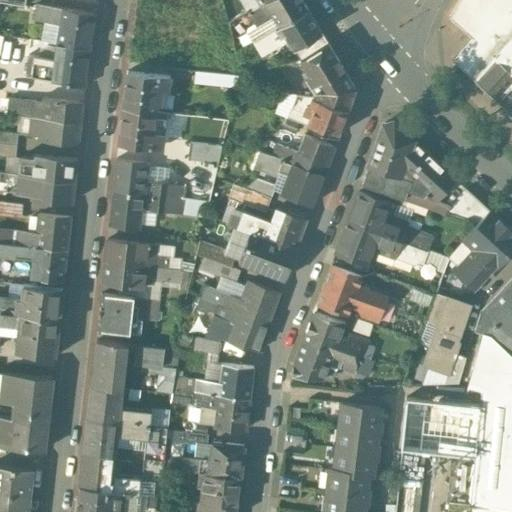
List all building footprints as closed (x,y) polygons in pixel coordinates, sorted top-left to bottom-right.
[(170,0),(137,0),(137,7),(169,12),(170,0)] [(240,0),(247,11),(266,0),(240,0)] [(301,0),(266,0),(247,11),(258,27),(275,17),(280,25),(307,9),(301,0)] [(511,0),(459,0),(451,17),(473,37),(453,59),(475,80),(475,79),(511,38),(511,0)] [(62,9),(37,4),(33,20),(60,25),(62,9)] [(169,12),(137,7),(132,34),(164,40),(169,12)] [(95,15),(62,9),(60,25),(56,44),(89,50),(95,15)] [(280,25),(263,36),(272,51),(290,40),(296,50),(322,33),(307,9),(280,25)] [(164,40),(132,34),(128,62),(160,66),(162,56),(164,40)] [(511,38),(475,79),(511,112),(511,38)] [(206,46),(164,40),(162,56),(181,59),(182,55),(204,59),(205,54),(206,46)] [(355,86),(328,43),(303,58),(301,58),(308,69),(304,72),(316,91),(313,96),(347,107),(355,86)] [(89,50),(56,44),(54,61),(51,81),(85,86),(89,50)] [(236,57),(205,54),(204,59),(202,71),(233,74),(236,57)] [(54,61),(33,58),(30,77),(51,81),(54,61)] [(13,70),(0,67),(0,79),(11,81),(13,70)] [(170,75),(127,70),(123,107),(154,110),(155,103),(160,103),(162,90),(168,90),(170,75)] [(11,81),(0,79),(0,92),(16,95),(18,82),(11,81)] [(189,93),(173,91),(171,112),(187,114),(189,93)] [(347,107),(313,96),(298,94),(293,108),(310,114),(307,123),(337,133),(347,107)] [(82,102),(43,97),(42,102),(40,118),(80,122),(82,102)] [(33,103),(8,99),(6,114),(30,117),(40,118),(42,102),(33,101),(33,103)] [(154,110),(123,107),(118,143),(161,148),(163,134),(157,133),(158,119),(153,118),(154,110)] [(171,112),(154,110),(153,118),(158,119),(157,133),(163,134),(169,130),(171,112)] [(187,114),(171,112),(169,130),(185,132),(185,131),(187,114)] [(196,116),(187,114),(185,131),(194,132),(196,116)] [(300,120),(284,114),(280,126),(296,132),(300,120)] [(40,118),(30,117),(29,135),(38,136),(40,118)] [(80,122),(40,118),(38,136),(38,139),(77,144),(80,122)] [(393,122),(384,123),(369,165),(399,176),(412,139),(393,122)] [(17,134),(0,132),(0,144),(16,146),(17,134)] [(333,144),(304,133),(298,150),(293,163),(322,173),(333,144)] [(456,180),(412,139),(399,176),(369,165),(362,183),(410,201),(431,208),(437,201),(456,180)] [(298,150),(277,143),(272,155),(293,163),(298,150)] [(191,148),(167,145),(166,157),(190,159),(191,148)] [(272,155),(260,150),(254,167),(278,176),(280,171),(289,175),(293,163),(272,155)] [(76,159),(34,155),(34,159),(32,176),(73,180),(76,159)] [(190,159),(166,157),(164,169),(189,171),(190,159)] [(34,159),(21,158),(19,175),(32,176),(34,159)] [(146,162),(116,159),(112,192),(143,195),(144,186),(146,162)] [(322,173),(293,163),(289,175),(282,192),(311,203),(322,173)] [(19,175),(8,174),(6,191),(30,194),(32,176),(19,175)] [(73,180),(32,176),(30,194),(30,198),(71,202),(73,180)] [(178,184),(152,182),(152,187),(144,186),(143,195),(176,198),(178,184)] [(271,197),(247,188),(242,202),(266,210),(271,197)] [(466,189),(442,212),(477,224),(490,211),(466,189)] [(388,202),(358,191),(347,221),(377,231),(382,219),(388,202)] [(143,195),(112,192),(108,224),(140,227),(140,223),(141,210),(143,195)] [(176,198),(143,195),(141,210),(150,211),(150,209),(155,210),(180,212),(182,199),(176,198)] [(0,213),(24,215),(24,201),(0,199),(0,213)] [(431,208),(410,201),(406,210),(428,218),(431,208)] [(268,223),(249,216),(251,213),(234,206),(227,223),(243,229),(294,248),(306,218),(274,206),(268,223)] [(150,211),(141,210),(140,223),(154,225),(155,210),(150,209),(150,211)] [(511,249),(511,231),(490,211),(466,237),(476,246),(495,264),(497,266),(511,249)] [(69,218),(37,214),(35,233),(33,247),(65,250),(69,218)] [(403,227),(382,219),(377,231),(399,239),(403,227)] [(377,231),(347,221),(336,251),(366,261),(373,242),(377,231)] [(35,233),(0,229),(0,243),(33,247),(35,233)] [(294,248),(243,229),(234,254),(234,255),(235,255),(239,257),(238,260),(283,277),(294,248)] [(399,239),(377,231),(373,242),(393,249),(395,249),(399,239)] [(466,237),(450,255),(460,264),(476,246),(466,237)] [(228,249),(198,238),(195,253),(214,260),(231,266),(235,255),(234,255),(234,254),(227,251),(228,249)] [(439,253),(399,239),(395,249),(393,249),(390,257),(432,272),(439,253)] [(156,245),(106,240),(104,261),(154,267),(155,257),(156,245)] [(0,243),(0,255),(32,259),(33,247),(0,243)] [(495,264),(476,246),(460,264),(457,268),(475,285),(495,264)] [(65,250),(33,247),(32,259),(30,277),(62,281),(65,250)] [(167,259),(155,257),(154,267),(166,268),(167,259)] [(231,266),(214,260),(209,271),(234,280),(238,269),(231,266)] [(154,267),(104,261),(102,282),(149,287),(150,283),(152,283),(153,277),(154,267)] [(361,277),(330,265),(316,304),(347,314),(350,306),(358,283),(361,277)] [(166,268),(154,267),(153,277),(180,279),(181,270),(166,268)] [(241,298),(236,311),(266,322),(277,292),(247,281),(241,298)] [(383,300),(371,296),(367,289),(363,287),(358,283),(350,306),(357,309),(361,316),(375,321),(382,318),(386,307),(383,300)] [(61,289),(22,286),(21,298),(19,313),(58,318),(61,289)] [(241,298),(220,291),(216,303),(236,311),(241,298)] [(511,291),(488,317),(484,335),(489,336),(511,357),(511,291)] [(132,298),(100,295),(96,331),(140,335),(141,320),(136,320),(137,307),(131,306),(132,298)] [(21,298),(0,296),(0,311),(19,313),(21,298)] [(449,297),(424,364),(448,373),(459,343),(458,340),(471,304),(449,297)] [(158,300),(132,298),(131,306),(137,307),(136,320),(141,320),(156,322),(158,300)] [(236,311),(216,303),(211,315),(232,322),(236,311)] [(369,339),(349,333),(346,340),(338,337),(344,322),(313,310),(302,340),(337,353),(339,348),(360,355),(364,356),(368,344),(369,339)] [(0,349),(15,352),(19,313),(0,311),(0,349)] [(266,322),(236,311),(232,322),(225,339),(255,350),(266,322)] [(58,318),(19,313),(15,352),(53,356),(58,318)] [(511,357),(489,336),(485,341),(478,407),(475,442),(511,445),(511,357)] [(219,340),(195,337),(193,351),(217,354),(219,340)] [(337,353),(302,340),(292,366),(292,374),(321,377),(329,363),(354,371),(360,355),(339,348),(337,353)] [(127,345),(95,342),(91,381),(122,384),(125,361),(127,345)] [(374,345),(368,344),(364,356),(370,357),(374,345)] [(162,349),(127,345),(125,361),(133,361),(133,364),(160,367),(162,349)] [(251,367),(220,364),(218,381),(216,394),(248,398),(251,367)] [(51,379),(4,374),(1,402),(14,403),(13,412),(47,415),(51,379)] [(218,381),(196,379),(195,392),(216,394),(218,381)] [(122,384),(91,381),(87,417),(118,421),(120,408),(122,384)] [(216,394),(195,392),(193,404),(215,407),(216,394)] [(248,398),(216,394),(215,407),(213,425),(244,429),(248,398)] [(478,407),(405,400),(399,449),(473,456),(475,442),(478,407)] [(380,406),(341,402),(333,468),(329,467),(323,511),(362,511),(364,503),(366,503),(367,489),(365,489),(367,474),(371,474),(373,458),(375,458),(377,445),(375,445),(377,430),(379,430),(380,423),(378,423),(380,406)] [(151,411),(120,408),(118,421),(150,425),(151,411)] [(47,415),(13,412),(13,418),(0,416),(0,444),(43,450),(47,415)] [(118,421),(87,417),(83,451),(115,455),(117,436),(118,421)] [(150,425),(118,421),(117,436),(146,439),(148,439),(150,425)] [(167,427),(150,425),(148,439),(146,439),(144,459),(162,461),(163,455),(167,427)] [(172,443),(208,443),(208,430),(172,429),(172,443)] [(242,444),(211,441),(209,459),(207,473),(238,476),(242,444)] [(511,507),(511,445),(475,442),(473,456),(469,504),(511,507)] [(115,455),(83,451),(79,484),(111,488),(112,477),(115,455)] [(194,458),(163,455),(162,461),(162,468),(193,471),(194,458)] [(209,459),(194,458),(193,471),(201,472),(207,473),(209,459)] [(162,461),(144,459),(143,473),(161,474),(162,468),(162,461)] [(32,469),(0,465),(0,491),(29,495),(32,469)] [(207,473),(201,472),(196,511),(195,511),(234,511),(238,476),(207,473)] [(160,482),(112,477),(111,488),(120,489),(158,494),(160,482)] [(111,488),(79,484),(75,511),(118,511),(119,511),(120,489),(111,488)] [(399,485),(396,511),(419,511),(422,487),(399,485)] [(158,494),(120,489),(119,511),(127,511),(156,511),(157,508),(158,494)] [(27,511),(29,495),(0,491),(0,511),(27,511)]
